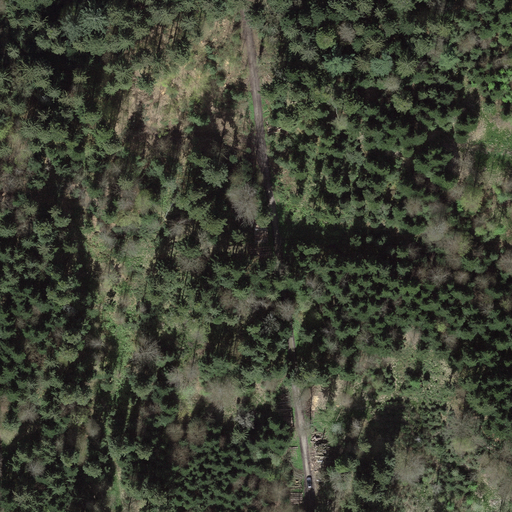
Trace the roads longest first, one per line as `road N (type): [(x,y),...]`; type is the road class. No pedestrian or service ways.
road 1 (track): [(261,0),(273,226),(310,511)]
road 2 (track): [(115,511),(79,192)]
